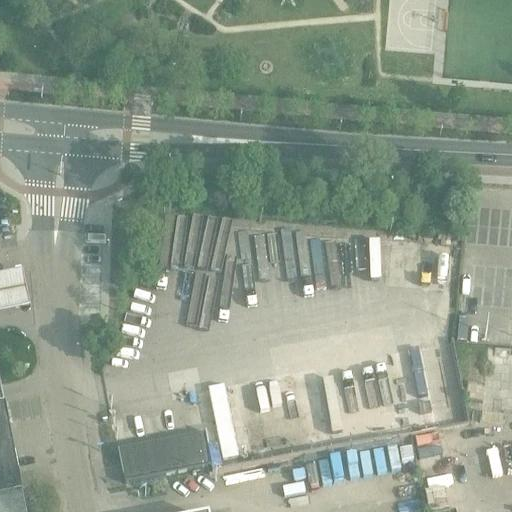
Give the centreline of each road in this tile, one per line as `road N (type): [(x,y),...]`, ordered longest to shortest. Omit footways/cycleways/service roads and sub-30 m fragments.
road 1 (residential): [(83,511),(57,354),(54,247)]
road 2 (tertiary): [(511,156),(250,143)]
road 3 (tertiary): [(250,143),(64,116)]
road 4 (tertiary): [(77,148),(188,151),(250,143)]
